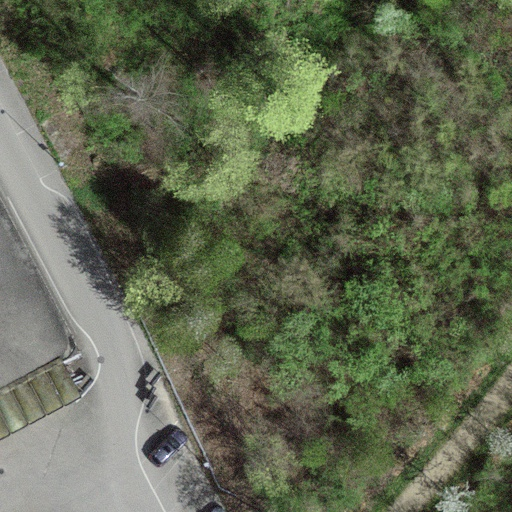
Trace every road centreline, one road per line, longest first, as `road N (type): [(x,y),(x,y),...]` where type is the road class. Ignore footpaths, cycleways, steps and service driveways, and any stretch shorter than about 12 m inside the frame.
road 1 (unclassified): [(136,511),(99,456),(106,327),(0,96)]
road 2 (track): [(511,383),(401,511)]
